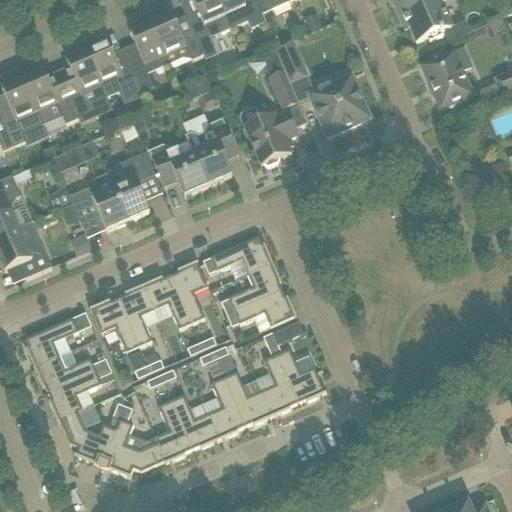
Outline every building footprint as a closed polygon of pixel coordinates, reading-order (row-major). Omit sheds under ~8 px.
[(186,21),(193,38),(195,41),(203,37),(206,45),(230,34),(215,0),(190,0),(197,15),(186,21)] [(215,0),(230,34),(247,27),(251,33),(266,27),(262,18),(253,0),(215,0)] [(253,0),(262,18),(287,7),(294,5),(292,0),(253,0)] [(417,47),(427,42),(429,46),(442,40),(441,38),(444,37),(443,35),(451,31),(440,4),(445,1),(444,0),(408,0),(393,7),(401,25),(406,22),(417,47)] [(311,35),(322,31),(317,18),(306,23),(311,35)] [(172,19),(151,28),(165,60),(165,61),(169,69),(171,68),(185,62),(192,65),(203,60),(201,55),(196,42),(195,41),(193,38),(183,43),(172,19)] [(165,60),(151,28),(130,37),(141,62),(130,67),(142,95),(154,90),(145,70),(165,61),(165,60)] [(274,52),(285,77),(290,89),(307,82),(291,45),(274,52)] [(108,47),(87,56),(107,102),(119,96),(124,109),(145,100),(142,95),(130,67),(119,71),(108,47)] [(244,65),(239,55),(221,63),(226,74),(244,65)] [(87,110),(107,102),(87,56),(66,65),(75,85),(63,90),(78,124),(91,118),(87,110)] [(440,63),(421,71),(441,115),(459,107),(472,101),(473,100),(472,98),(463,77),(454,56),(440,63)] [(207,68),(197,73),(201,83),(211,78),(207,68)] [(511,74),(493,83),(501,101),(511,96),(511,74)] [(23,84),(42,129),(43,130),(63,121),(66,129),(68,128),(78,124),(63,90),(52,94),(44,75),(23,84)] [(283,114),(298,108),(290,89),(285,77),(269,83),(283,114)] [(308,99),(319,124),(327,143),(371,124),(352,80),(308,99)] [(0,117),(0,119),(14,151),(26,146),(22,137),(42,129),(23,84),(2,93),(10,113),(0,117)] [(184,96),(190,109),(206,101),(200,88),(184,96)] [(244,133),(253,153),(261,172),(264,170),(268,172),(278,167),(279,164),(292,158),(286,145),(298,140),(290,122),(288,118),(276,123),(275,120),(262,125),(258,114),(253,112),(242,117),(240,122),(244,133)] [(0,148),(3,156),(14,151),(0,119),(0,148)] [(206,137),(209,129),(204,119),(184,128),(188,139),(192,137),(199,140),(206,137)] [(63,121),(43,130),(47,137),(66,129),(63,121)] [(188,145),(193,157),(194,157),(208,191),(232,180),(223,159),(236,154),(228,136),(222,124),(209,129),(206,137),(199,140),(192,137),(188,139),(186,140),(188,145)] [(141,126),(133,130),(137,137),(145,133),(141,126)] [(26,146),(47,137),(43,130),(42,129),(22,137),(26,146)] [(145,133),(137,137),(139,143),(147,139),(145,133)] [(92,145),(52,163),(58,177),(99,160),(92,145)] [(188,145),(177,149),(182,162),(193,157),(188,145)] [(51,147),(42,151),(46,161),(55,157),(51,147)] [(175,180),(184,201),(208,191),(194,157),(193,157),(182,162),(177,149),(171,152),(163,149),(149,155),(162,186),(175,180)] [(113,193),(128,226),(149,217),(143,203),(137,188),(156,180),(146,157),(117,170),(124,188),(113,193)] [(27,174),(12,181),(15,188),(31,182),(27,174)] [(69,201),(83,234),(102,225),(106,235),(128,226),(113,193),(107,178),(94,184),(91,192),(69,201)] [(162,194),(156,180),(137,188),(143,203),(162,194)] [(0,240),(18,233),(10,216),(15,204),(21,201),(15,188),(12,181),(4,184),(0,186),(0,240)] [(57,215),(71,208),(65,195),(51,201),(57,215)] [(10,216),(18,233),(32,227),(21,201),(15,204),(10,216)] [(77,222),(71,208),(57,215),(63,228),(77,222)] [(102,225),(83,234),(88,243),(106,235),(102,225)] [(23,246),(18,233),(0,240),(0,263),(5,276),(20,270),(26,284),(52,272),(44,254),(40,245),(31,249),(23,246)] [(73,246),(79,260),(92,255),(86,240),(73,246)] [(259,242),(210,263),(216,276),(241,265),(247,279),(272,268),(264,249),(263,250),(259,242)] [(210,263),(203,266),(209,279),(216,276),(211,263),(210,263)] [(179,277),(171,280),(192,329),(205,323),(194,298),(208,292),(197,268),(198,267),(197,266),(177,275),(178,276),(179,276),(179,277)] [(242,297),(228,303),(234,316),(282,295),(278,287),(279,286),(279,287),(281,286),(272,268),(247,279),(248,280),(253,292),(242,297)] [(162,282),(143,290),(154,315),(168,309),(179,334),(192,329),(171,280),(162,284),(162,283),(163,283),(162,282)] [(154,315),(143,290),(125,298),(125,299),(126,299),(126,300),(118,303),(139,352),(152,346),(141,321),(154,315)] [(282,295),(234,316),(239,329),(264,318),(271,332),(276,330),(295,322),(296,322),(287,302),(286,302),(286,303),(282,295)] [(109,305),(90,313),(89,314),(90,315),(91,315),(101,338),(115,332),(126,357),(139,352),(118,303),(109,307),(109,306),(110,306),(109,305)] [(228,303),(221,307),(227,319),(234,316),(228,303)] [(234,316),(227,319),(232,331),(232,332),(239,329),(239,328),(234,316)] [(86,317),(73,323),(78,337),(92,331),(92,330),(86,317)] [(73,323),(24,344),(28,353),(27,354),(27,353),(26,354),(34,372),(59,361),(54,348),(78,337),(73,323)] [(271,337),(264,341),(264,342),(265,343),(268,351),(276,348),(272,339),(271,337)] [(208,345),(200,348),(203,354),(203,355),(210,352),(216,349),(213,343),(208,345)] [(195,351),(188,354),(189,357),(191,360),(190,360),(198,357),(203,355),(203,354),(200,348),(195,351)] [(276,348),(268,351),(273,361),(277,359),(280,358),(276,348)] [(226,352),(213,357),(216,364),(229,358),(226,352)] [(280,358),(277,359),(298,408),(306,404),(307,405),(306,405),(306,406),(326,398),(326,396),(325,397),(314,373),(309,360),(295,366),(290,354),(281,357),(280,358)] [(140,355),(128,360),(135,376),(142,373),(147,371),(140,355)] [(155,357),(145,362),(149,370),(155,368),(159,366),(155,357)] [(206,360),(200,363),(203,369),(209,367),(216,364),(213,357),(206,360)] [(269,378),(256,384),(256,385),(261,396),(272,421),(291,413),(291,412),(290,412),(290,411),(298,408),(277,359),(273,361),(264,365),(269,378)] [(59,361),(34,372),(42,391),(43,390),(44,389),(48,398),(96,377),(90,363),(65,374),(59,361)] [(106,364),(93,369),(96,377),(109,371),(110,370),(107,363),(106,364)] [(149,370),(148,371),(151,378),(164,372),(161,365),(159,366),(155,368),(149,370)] [(109,371),(96,377),(102,389),(115,384),(115,383),(110,370),(109,371)] [(142,373),(135,376),(138,383),(151,378),(148,371),(147,371),(142,373)] [(166,378),(160,380),(163,387),(169,384),(176,381),(173,375),(166,378)] [(96,377),(48,398),(51,406),(50,406),(49,406),(58,426),(59,426),(59,425),(59,424),(77,417),(83,414),(77,400),(102,389),(96,377)] [(237,377),(224,382),(245,431),(253,427),(254,428),(253,428),(254,429),(272,421),(261,396),(248,402),(237,377)] [(160,380),(147,386),(150,392),(163,387),(160,380)] [(217,402),(203,408),(208,419),(220,444),(238,436),(238,435),(237,435),(245,431),(224,382),(211,388),(217,402)] [(184,400),(171,406),(192,454),(201,450),(201,451),(200,451),(201,453),(220,444),(208,419),(203,408),(190,414),(184,400)] [(169,436),(155,442),(157,448),(165,466),(166,467),(165,467),(165,468),(186,459),(185,458),(184,458),(192,454),(171,406),(158,411),(169,436)] [(118,408),(113,421),(120,424),(125,411),(118,408)] [(125,411),(120,424),(127,427),(130,428),(135,415),(133,414),(125,411)] [(77,417),(59,424),(59,425),(70,449),(78,452),(75,459),(74,459),(74,460),(102,471),(120,424),(113,421),(109,432),(103,429),(99,440),(85,434),(77,417)] [(120,424),(102,471),(130,482),(131,481),(130,480),(133,473),(141,476),(165,466),(157,448),(155,442),(147,446),(130,439),(133,429),(130,428),(127,427),(120,424)]
